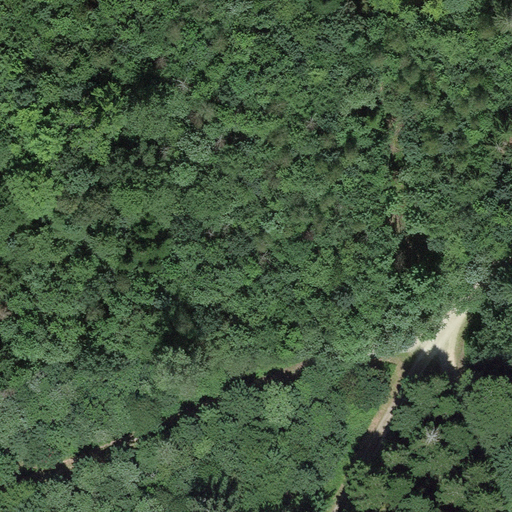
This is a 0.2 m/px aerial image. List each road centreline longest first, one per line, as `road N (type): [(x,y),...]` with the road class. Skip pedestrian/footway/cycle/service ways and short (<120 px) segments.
road 1 (track): [(14,511),(426,344),(489,511)]
road 2 (track): [(511,228),(426,344),(339,511)]
